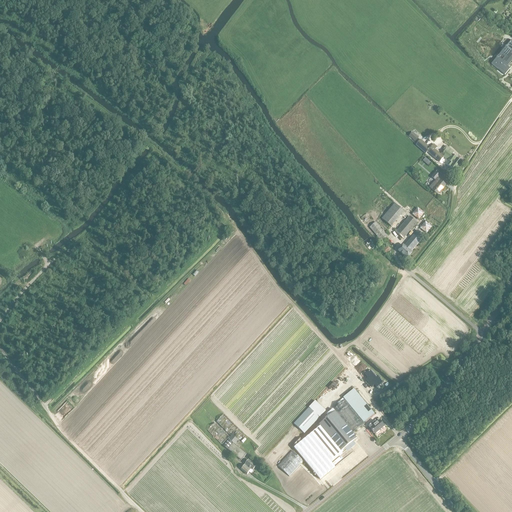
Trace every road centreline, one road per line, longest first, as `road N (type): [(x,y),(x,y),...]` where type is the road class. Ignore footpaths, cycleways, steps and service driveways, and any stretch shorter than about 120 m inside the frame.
road 1 (track): [(232,226),(44,406)]
road 2 (track): [(409,268),(449,219),(460,174),(511,98)]
road 3 (track): [(232,226),(354,377)]
road 4 (tertiary): [(398,438),(466,358),(511,282)]
road 5 (track): [(0,34),(156,148)]
road 6 (track): [(48,264),(105,219),(156,148)]
road 7 (track): [(141,511),(44,406)]
